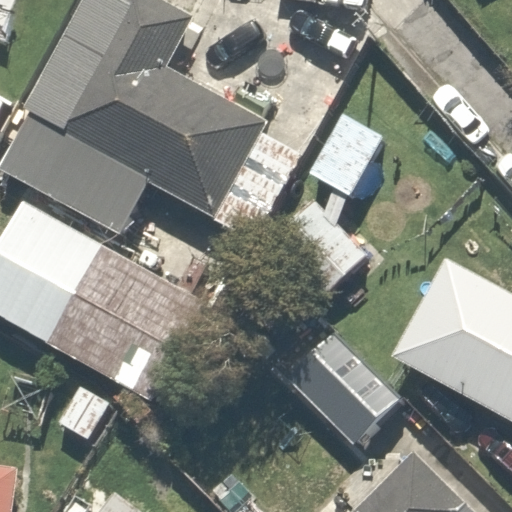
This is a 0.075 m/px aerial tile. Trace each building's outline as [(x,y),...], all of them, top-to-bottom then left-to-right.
[(188,29),(136,0),(96,0),(0,168),(0,171),(126,243),(152,197),(220,235),(275,138),(162,74),(188,29)] [(409,119),(349,87),(298,181),(358,213),(409,119)] [(198,298),(26,200),(0,246),(0,317),(142,397),(198,298)] [(511,422),(511,296),(447,262),(395,359),(511,422)] [(411,407),(315,313),(268,362),(365,455),(411,407)] [(131,407),(76,372),(44,421),(99,457),(131,407)] [(465,511),(416,457),(354,511),(465,511)] [(142,511),(82,470),(53,511),(142,511)] [(18,511),(22,479),(0,475),(0,511),(18,511)]
